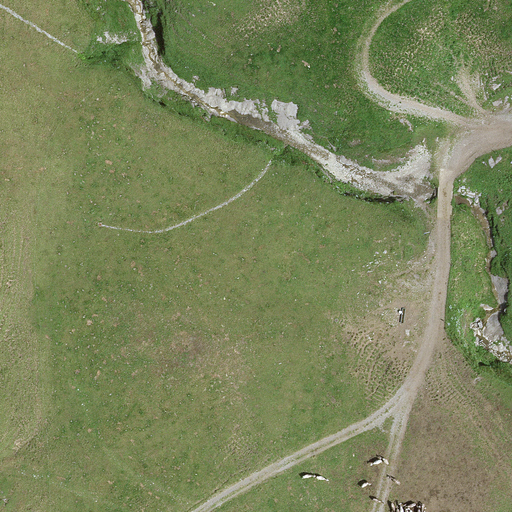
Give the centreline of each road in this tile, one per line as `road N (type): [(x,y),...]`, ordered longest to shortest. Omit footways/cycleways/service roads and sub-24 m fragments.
road 1 (track): [(511,118),(476,124),(448,154),(436,309),(398,401)]
road 2 (track): [(398,401),(191,511)]
